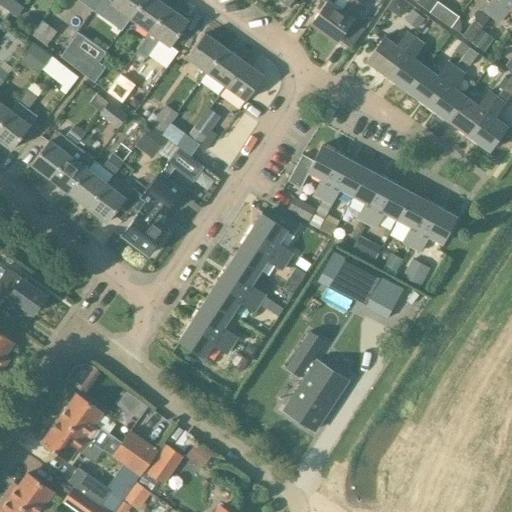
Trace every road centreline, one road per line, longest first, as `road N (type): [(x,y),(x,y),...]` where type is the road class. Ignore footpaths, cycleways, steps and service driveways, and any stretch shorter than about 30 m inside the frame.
road 1 (residential): [(299,86),(153,306)]
road 2 (residential): [(297,511),(283,482),(119,359)]
road 3 (residential): [(153,306),(0,184)]
road 4 (residential): [(200,0),(292,60),(299,86)]
road 5 (residential): [(0,435),(76,331)]
road 6 (residential): [(299,86),(327,81),(411,125)]
